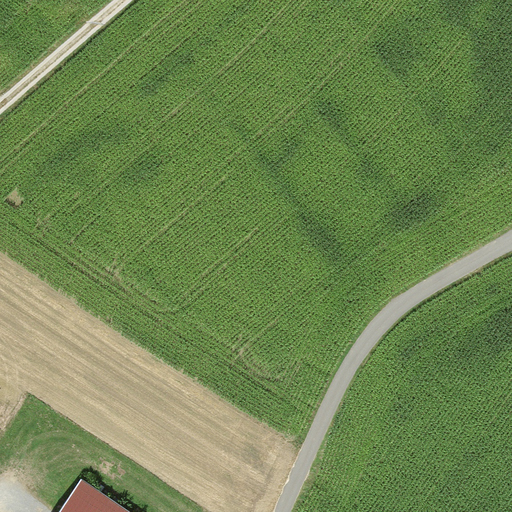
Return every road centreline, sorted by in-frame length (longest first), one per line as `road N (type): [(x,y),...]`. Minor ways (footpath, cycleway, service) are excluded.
road 1 (unclassified): [(280,511),(356,347),(451,267),(511,237)]
road 2 (track): [(121,0),(0,110)]
